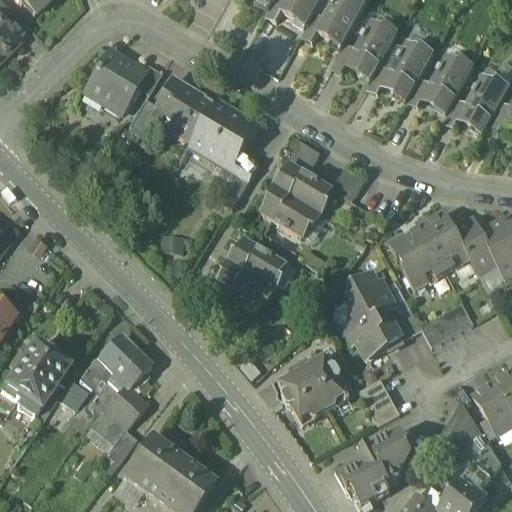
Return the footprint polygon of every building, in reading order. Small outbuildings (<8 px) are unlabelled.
[(24,4),(37,17),(53,0),(12,0),(21,7),(24,4)] [(230,0),(230,2),(240,8),(245,0),(230,0)] [(256,5),(271,13),(277,1),(278,0),(250,0),(257,4),(256,5)] [(291,25),(306,34),(313,22),(325,0),(291,0),(288,7),(282,18),(292,24),(291,25)] [(328,46),(342,54),(343,53),(367,10),(355,3),(353,6),(342,0),(339,0),(324,27),(318,38),(318,39),(328,44),(328,46)] [(265,22),(276,29),(281,20),(282,18),(288,7),(277,1),(271,13),(265,22)] [(0,30),(2,28),(2,27),(12,16),(0,4),(0,30)] [(33,20),(37,17),(24,4),(21,7),(33,20)] [(301,43),(312,49),(317,40),(318,39),(318,38),(324,27),(313,22),(306,34),(301,43)] [(358,77),(372,85),(379,73),(397,41),(385,34),(383,37),(370,30),(354,58),(348,69),(358,75),(358,77)] [(0,65),(17,49),(0,32),(0,65)] [(393,97),(408,106),(419,86),(433,61),(421,54),(419,58),(406,50),(389,79),(383,90),(384,90),(394,96),(393,97)] [(331,74),(342,80),(347,71),(348,69),(354,58),(343,53),(342,54),(331,74)] [(99,107),(120,120),(136,94),(145,79),(143,78),(108,57),(87,92),(103,101),(99,107)] [(433,110),(448,119),(455,107),(473,74),(461,67),(459,71),(446,64),(430,93),(424,103),(434,109),(433,110)] [(136,94),(147,101),(161,79),(148,71),(143,78),(145,79),(136,94)] [(367,94),(378,101),(383,91),(384,90),(383,90),(389,79),(379,73),(372,85),(367,94)] [(469,131),(484,139),(488,131),(500,110),(509,95),(496,88),(494,91),(482,84),(465,113),(459,124),(460,124),(470,130),(469,131)] [(170,86),(167,91),(174,95),(182,93),(170,86)] [(407,108),(418,114),(423,105),(424,103),(430,93),(419,86),(408,106),(407,108)] [(187,96),(182,93),(174,95),(167,91),(158,107),(159,108),(156,113),(154,113),(145,129),(147,130),(156,135),(158,133),(171,141),(172,138),(191,149),(213,112),(205,107),(207,104),(189,93),(187,96)] [(84,98),(99,107),(103,101),(87,92),(84,98)] [(217,106),(213,112),(191,149),(188,154),(231,179),(242,161),(260,131),(217,106)] [(129,133),(141,140),(147,130),(145,129),(154,113),(144,107),(129,133)] [(443,128),(454,134),(459,125),(460,124),(459,124),(465,113),(455,107),(448,119),(443,128)] [(488,131),(499,137),(505,128),(505,127),(511,116),(500,110),(488,131)] [(300,147),(294,157),(314,169),(320,159),(300,147)] [(308,179),(314,169),(294,157),(287,167),(293,170),(308,179)] [(222,210),(232,216),(259,171),(242,161),(231,179),(238,183),(222,210)] [(285,180),(277,195),(320,221),(328,209),(324,207),(332,194),(308,179),(293,170),(287,181),(285,180)] [(345,174),(338,184),(359,196),(365,186),(345,174)] [(359,196),(338,184),(332,194),(335,196),(353,207),(359,196)] [(320,221),(277,195),(268,209),(269,210),(263,221),(302,245),(309,232),(313,234),(320,221)] [(471,268),(465,256),(453,235),(444,219),(429,227),(427,224),(415,230),(418,236),(404,243),(404,241),(388,250),(398,267),(399,266),(405,276),(403,277),(415,299),(471,268)] [(453,235),(465,256),(486,245),(481,236),(474,223),(453,235)] [(486,245),(465,256),(471,268),(479,282),(497,272),(505,288),(511,284),(511,230),(509,232),(504,224),(481,236),(486,245)] [(240,256),(231,271),(275,297),(283,284),(279,282),(287,269),(248,246),(241,257),(240,256)] [(275,297),(231,271),(223,285),(224,286),(217,296),(256,320),(264,308),(267,310),(275,297)] [(364,362),(372,364),(388,355),(384,349),(399,341),(391,325),(388,320),(397,315),(382,289),(379,291),(373,281),(352,293),(348,307),(353,316),(346,340),(352,351),(356,349),(364,362)] [(462,309),(420,333),(410,315),(391,325),(399,341),(403,347),(422,337),(432,354),(474,331),(462,309)] [(0,346),(15,324),(8,319),(9,318),(0,312),(0,346)] [(388,355),(403,347),(399,341),(384,349),(388,355)] [(120,343),(96,366),(112,382),(135,358),(120,343)] [(19,414),(35,425),(69,375),(35,352),(25,367),(21,364),(11,378),(14,380),(3,396),(17,406),(22,409),(19,414)] [(112,382),(116,386),(126,396),(150,372),(135,358),(112,382)] [(304,379),(305,379),(326,418),(336,412),(338,407),(348,402),(340,387),(342,381),(337,373),(332,372),(326,361),(313,367),(311,374),(304,379)] [(110,384),(112,382),(96,366),(89,373),(80,388),(91,395),(100,381),(109,385),(110,384)] [(511,378),(492,391),(511,421),(511,378)] [(326,418),(305,379),(298,383),(290,381),(278,387),(284,398),(283,399),(282,403),(287,413),(292,413),(300,428),(311,422),(316,423),(326,418)] [(103,409),(107,413),(124,430),(124,432),(127,434),(146,414),(126,396),(116,386),(107,395),(112,400),(103,409)] [(360,397),(366,408),(386,397),(380,386),(360,397)] [(88,401),(77,393),(69,387),(59,402),(68,407),(79,414),(88,401)] [(511,432),(511,421),(492,391),(473,403),(497,442),(511,432)] [(366,408),(373,422),(394,410),(386,397),(366,408)] [(4,425),(25,440),(35,425),(19,414),(22,409),(17,406),(4,425)] [(436,450),(474,473),(475,471),(489,452),(462,409),(436,450)] [(394,410),(373,422),(379,432),(400,421),(394,410)] [(125,436),(127,434),(124,432),(124,430),(107,413),(93,436),(112,450),(125,436)] [(112,450),(93,436),(90,434),(84,442),(106,457),(112,450)] [(105,458),(118,469),(137,445),(125,436),(112,450),(106,457),(105,458)] [(355,502),(360,511),(365,511),(377,506),(379,505),(376,500),(386,495),(388,500),(390,499),(387,493),(399,486),(399,485),(402,480),(401,478),(406,475),(413,464),(407,454),(409,453),(401,438),(371,454),(370,452),(360,458),(362,461),(334,477),(347,500),(352,497),(355,502)] [(142,498),(161,511),(198,511),(214,491),(188,472),(189,469),(179,462),(177,464),(151,445),(123,484),(142,498)] [(475,471),(491,484),(501,471),(489,452),(475,471)] [(92,474),(81,467),(72,481),(82,488),(92,474)] [(474,473),(460,490),(472,500),(474,497),(479,500),(484,493),(491,484),(475,471),(474,473)] [(132,511),(142,498),(123,484),(111,500),(127,511),(132,511)] [(429,511),(443,511),(454,499),(441,488),(425,509),(429,511)] [(484,511),(488,508),(479,500),(474,497),(472,500),(460,490),(454,499),(443,511),(484,511)] [(376,500),(379,505),(388,500),(386,495),(376,500)] [(409,511),(429,511),(425,509),(417,502),(409,511)]
